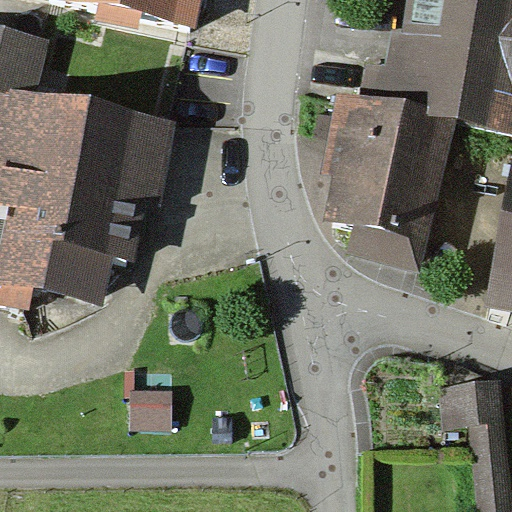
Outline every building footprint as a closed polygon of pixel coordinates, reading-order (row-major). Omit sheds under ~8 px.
[(191,0),(102,0),(189,14),(191,0)] [(511,0),(412,0),(405,42),(395,40),(384,109),(480,125),(487,86),(511,90),(511,0)] [(51,38),(0,27),(0,88),(39,94),(51,38)] [(155,194),(165,127),(0,102),(0,192),(16,195),(4,277),(100,291),(107,242),(131,246),(139,192),(155,194)] [(437,132),(341,112),(320,217),(416,236),(437,132)] [(511,166),(508,166),(483,298),(511,303),(511,166)] [(510,511),(497,382),(437,389),(441,430),(466,428),(475,511),(510,511)] [(253,425),(252,448),(290,449),(291,425),(253,425)]
